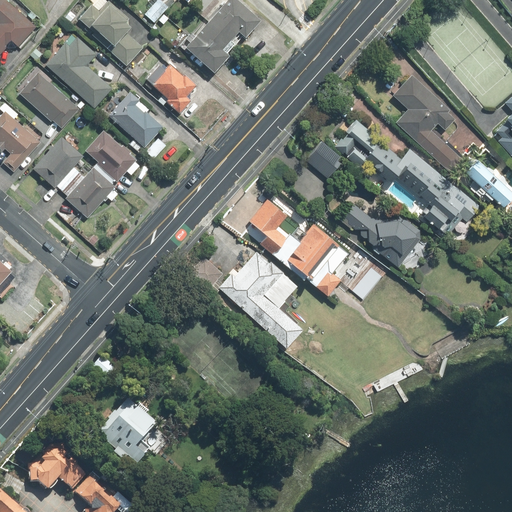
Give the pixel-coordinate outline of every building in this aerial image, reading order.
[(40,27),(8,0),(0,0),(0,25),(1,26),(0,27),(0,49),(12,36),(23,46),(40,27)] [(149,38),(107,0),(97,0),(78,21),(125,64),(149,38)] [(176,1),(175,0),(156,0),(147,10),(158,21),(176,1)] [(263,20),(239,0),(227,0),(188,46),(218,72),(232,55),(225,48),(239,31),(248,38),(263,20)] [(98,52),(74,32),(48,63),(99,106),(114,88),(87,66),(98,52)] [(162,56),(138,82),(175,115),(198,90),(162,56)] [(82,110),(42,71),(21,92),(60,131),(82,110)] [(453,114),(411,78),(395,97),(406,107),(395,120),(455,172),(465,161),(435,135),(453,114)] [(131,90),(110,113),(145,146),(166,124),(131,90)] [(1,103),(0,104),(0,144),(9,152),(3,159),(13,168),(40,138),(1,103)] [(423,213),(453,240),(485,204),(415,141),(403,154),(358,113),(330,143),(324,137),(304,159),(327,179),(348,156),(389,193),(400,181),(428,207),(423,213)] [(508,121),(496,131),(502,138),(498,141),(511,156),(511,114),(507,119),(508,121)] [(83,151),(64,135),(37,168),(92,213),(137,159),(101,130),(87,148),(99,158),(85,175),(72,165),(83,151)] [(503,170),(482,154),(462,179),(502,210),(511,197),(511,188),(498,177),(503,170)] [(263,243),(327,295),(343,275),(323,259),(342,235),(279,183),(248,221),(268,237),(263,243)] [(337,222),(399,263),(422,227),(398,211),(390,224),(352,199),(337,222)] [(223,287),(287,347),(306,326),(282,304),(301,283),(262,246),(223,287)] [(224,271),(206,255),(196,267),(213,282),(224,271)] [(0,280),(11,270),(0,259),(0,299),(7,293),(0,286),(0,280)] [(270,375),(202,310),(168,345),(236,410),(270,375)] [(132,393),(97,432),(136,468),(153,449),(143,440),(162,420),(132,393)] [(64,479),(72,485),(85,469),(37,431),(21,452),(33,461),(25,471),(53,493),(64,479)] [(90,475),(77,492),(93,505),(87,511),(129,511),(133,508),(90,475)] [(24,511),(0,488),(0,511),(24,511)]
